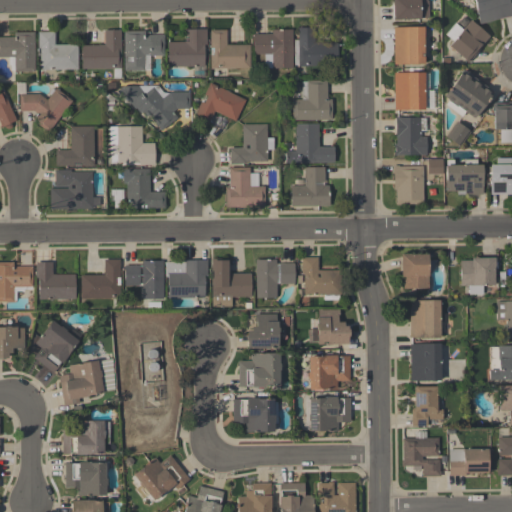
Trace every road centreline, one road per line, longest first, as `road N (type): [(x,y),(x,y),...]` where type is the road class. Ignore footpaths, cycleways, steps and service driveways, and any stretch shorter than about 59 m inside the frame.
road 1 (residential): [(0,233),(511,229)]
road 2 (residential): [(380,510),(364,0)]
road 3 (residential): [(0,3),(364,0)]
road 4 (residential): [(380,453),(203,454)]
road 5 (residential): [(380,510),(511,508)]
road 6 (residential): [(203,454),(207,333)]
